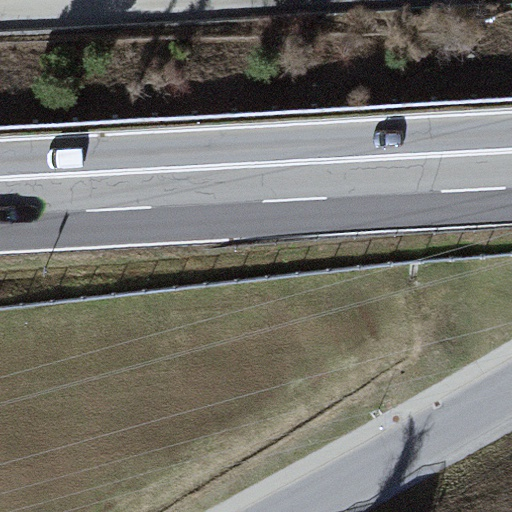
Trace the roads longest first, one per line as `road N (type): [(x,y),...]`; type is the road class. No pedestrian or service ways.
road 1 (trunk): [(0,196),(511,173)]
road 2 (residential): [(511,0),(0,13)]
road 3 (residential): [(511,390),(309,511)]
